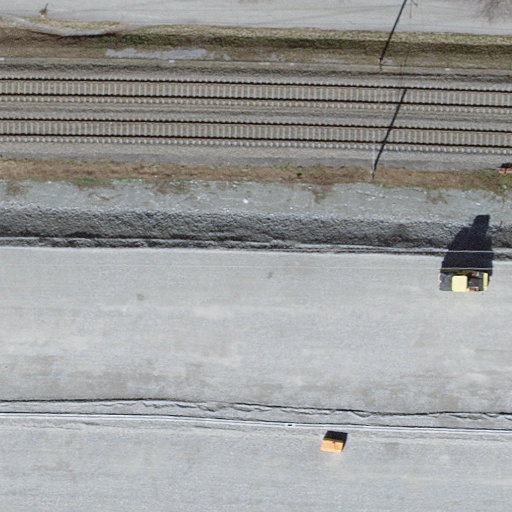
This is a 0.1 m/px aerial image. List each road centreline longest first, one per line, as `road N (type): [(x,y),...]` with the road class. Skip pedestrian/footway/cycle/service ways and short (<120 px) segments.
road 1 (motorway): [(511,374),(0,371)]
road 2 (motorway): [(0,508),(146,511)]
